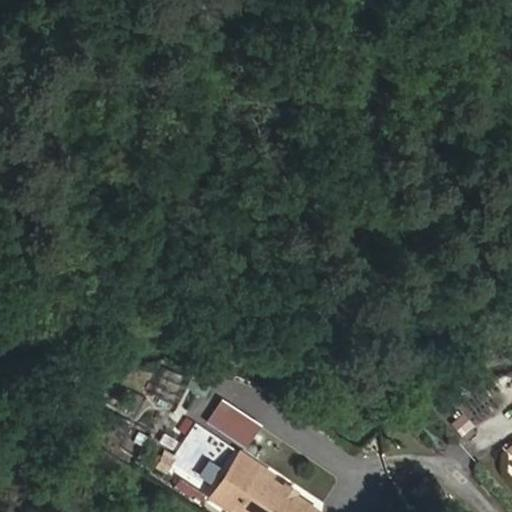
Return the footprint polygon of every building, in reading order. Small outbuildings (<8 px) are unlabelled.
[(203,396),(211,375),(193,368),(184,388),(203,396)] [(157,395),(172,400),(178,379),(163,375),(157,395)] [(195,416),(244,446),(258,423),(210,393),(195,416)] [(452,407),(442,395),(432,404),(442,416),(452,407)] [(143,446),(148,437),(138,432),(133,441),(143,446)] [(222,507),(254,462),(238,451),(207,497),(222,507)] [(164,472),(171,460),(162,455),(156,467),(164,472)] [(316,511),(317,511),(293,495),(292,497),(279,488),(280,486),(269,478),(272,474),(254,462),(222,507),(229,511),(316,511)] [(203,495),(179,478),(173,486),(197,503),(203,495)] [(295,492),(282,483),(280,486),(279,488),(292,497),(293,495),(295,492)]
